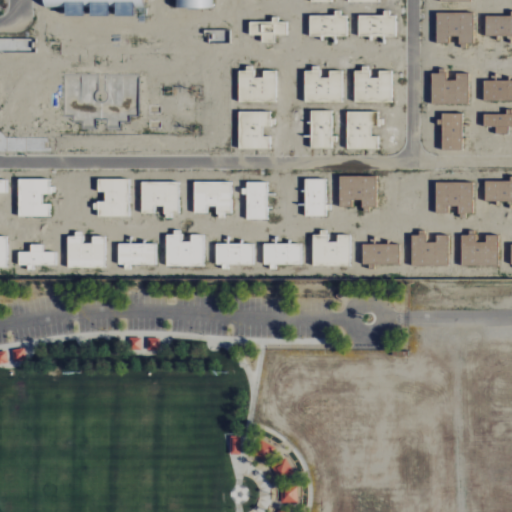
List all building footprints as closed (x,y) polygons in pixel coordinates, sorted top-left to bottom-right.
[(64,15),(133,15),(133,7),(142,7),(141,0),(41,0),(42,8),(64,8),(64,15)] [(473,13),(436,12),(436,44),(448,44),(448,36),(459,36),(459,47),(473,47),(473,13)] [(358,14),(358,36),(395,36),(395,15),(358,14)] [(511,14),(485,14),(485,36),(511,35),(511,14)] [(337,16),(309,15),(309,35),(346,36),(346,16),(337,16)] [(249,21),(249,34),(261,34),(261,42),(274,41),(274,35),(286,34),(286,22),(277,22),(277,20),(249,21)] [(238,101),(275,101),(275,70),(262,70),(262,78),(252,78),(252,69),(238,69),(238,101)] [(341,71),(329,71),(329,77),(318,77),(318,69),(304,69),(304,101),(341,101),(341,71)] [(354,101),(391,101),(390,71),(378,71),(378,78),(369,78),(368,70),(354,70),(354,101)] [(310,147),(331,147),(331,110),(310,110),(310,147)] [(238,149),(269,148),(269,136),(262,136),(262,124),(269,124),(269,111),(238,112),(238,149)] [(378,112),(347,111),(347,148),(377,149),(377,136),(370,136),(370,126),(377,126),(378,112)] [(49,216),(49,203),(42,203),(42,194),(49,194),(49,180),(18,179),(18,216),(49,216)] [(98,216),(128,215),(127,179),(97,180),(97,192),(104,191),(104,202),(97,202),(98,216)] [(305,179),(304,215),(324,216),(325,179),(305,179)] [(141,213),(153,213),(153,206),(164,205),(164,215),(178,215),(178,182),(141,182),(141,213)] [(230,214),(231,182),(194,182),(194,213),(206,213),(206,205),(217,205),(217,214),(230,214)] [(267,219),(267,182),(246,182),(246,219),(267,219)] [(312,233),(313,265),(349,265),(349,235),(337,235),(337,243),(327,243),(327,233),(312,233)] [(104,236),(91,237),(91,244),(82,244),(81,234),(67,235),(68,267),(104,267),(104,236)] [(166,235),(166,266),(203,265),(203,235),(191,235),(191,242),(181,242),(181,235),(166,235)] [(18,252),(18,264),(55,265),(55,252),(43,252),(43,245),(30,244),(30,252),(18,252)] [(155,244),(118,244),(118,265),(155,265),(155,244)] [(252,265),(253,244),(216,244),(216,265),(252,265)] [(300,244),(263,244),(263,265),(300,265),(300,244)] [(140,337),(140,350),(127,349),(128,337),(140,337)] [(159,338),(158,350),(146,350),(146,338),(159,338)] [(23,348),(25,360),(13,362),(11,350),(23,348)] [(0,364),(8,363),(7,351),(0,352),(0,364)] [(229,436),(239,436),(239,455),(229,455),(229,436)] [(293,474),(286,458),(271,465),(278,480),(293,474)] [(297,487),(281,487),(281,503),(296,503),(297,487)]
